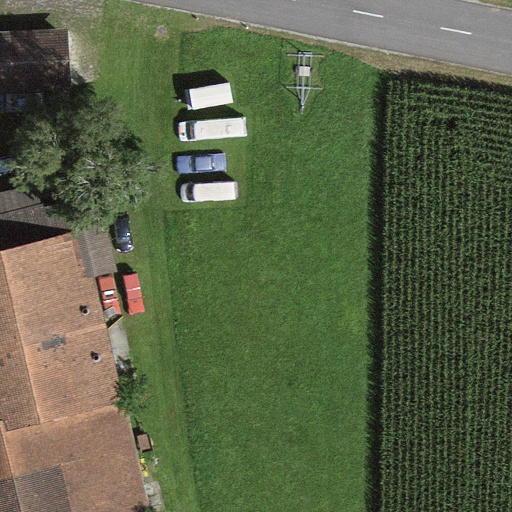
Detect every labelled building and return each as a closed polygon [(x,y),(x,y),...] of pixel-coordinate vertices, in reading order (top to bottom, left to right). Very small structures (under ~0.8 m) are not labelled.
[(78,80),(105,79),(101,22),(75,24),(78,80)] [(68,34),(0,38),(0,97),(72,93),(68,34)] [(0,223),(0,258),(93,238),(102,281),(119,277),(102,201),(0,223)] [(0,424),(128,397),(102,281),(93,238),(0,258),(0,424)] [(0,511),(152,511),(128,397),(0,424),(0,511)]
